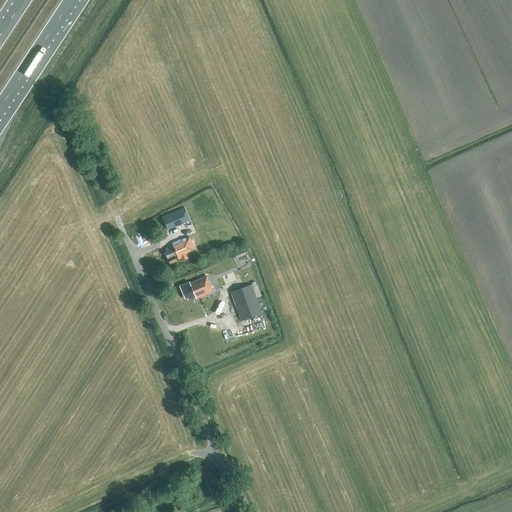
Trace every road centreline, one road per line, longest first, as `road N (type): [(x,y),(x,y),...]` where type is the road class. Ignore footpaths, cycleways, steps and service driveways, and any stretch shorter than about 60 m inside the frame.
road 1 (unclassified): [(241,511),(116,217)]
road 2 (motorway): [(0,108),(71,0)]
